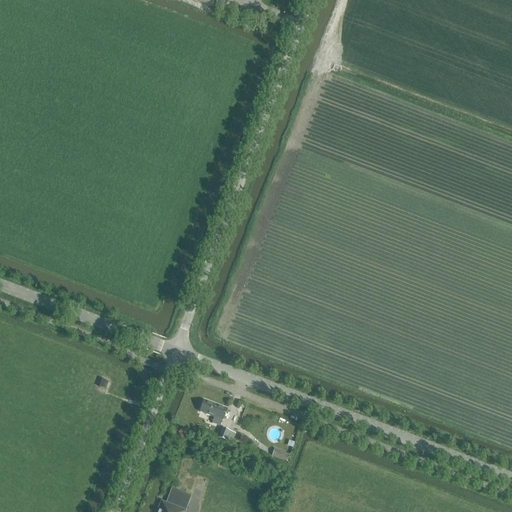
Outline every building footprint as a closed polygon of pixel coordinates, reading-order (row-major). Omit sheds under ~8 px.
[(108,382),(103,380),(100,388),(105,390),(108,382)] [(220,428),(227,411),(205,402),(200,413),(214,419),(212,424),(220,428)] [(220,440),(226,442),(230,432),(223,430),(220,440)] [(288,463),(291,455),(275,449),(272,457),(288,463)] [(171,488),(165,502),(162,501),(157,511),(185,511),(192,497),(171,488)]
